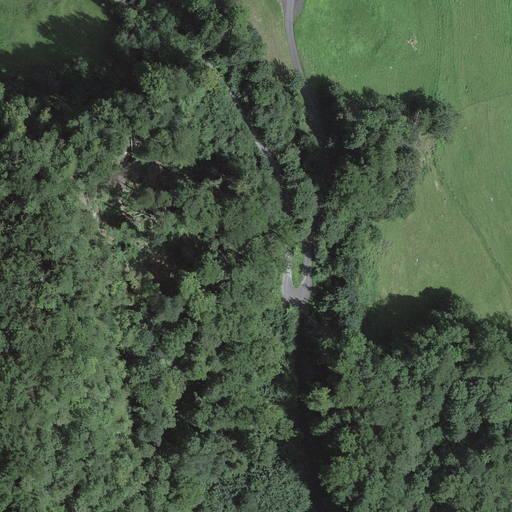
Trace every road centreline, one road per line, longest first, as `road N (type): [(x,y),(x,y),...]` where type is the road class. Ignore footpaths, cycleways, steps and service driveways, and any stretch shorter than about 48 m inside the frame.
road 1 (unclassified): [(320,511),(294,352),(297,297),(306,286),(326,161),(292,43),(292,0)]
road 2 (track): [(125,0),(179,32),(210,63),(267,143),(286,186),(287,281),(297,297)]
